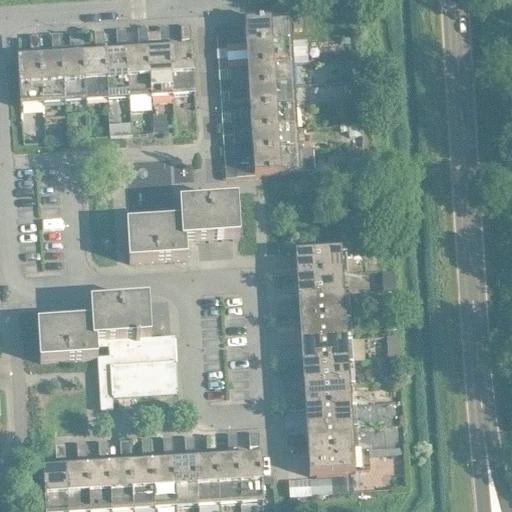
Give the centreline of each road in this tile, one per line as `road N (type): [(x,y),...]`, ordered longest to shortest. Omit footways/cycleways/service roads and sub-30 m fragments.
road 1 (tertiary): [(455,0),(492,483)]
road 2 (residential): [(251,272),(259,414),(197,418),(189,276)]
road 3 (residential): [(0,14),(170,1)]
road 4 (residential): [(73,154),(81,282)]
road 5 (residential): [(9,286),(0,161)]
